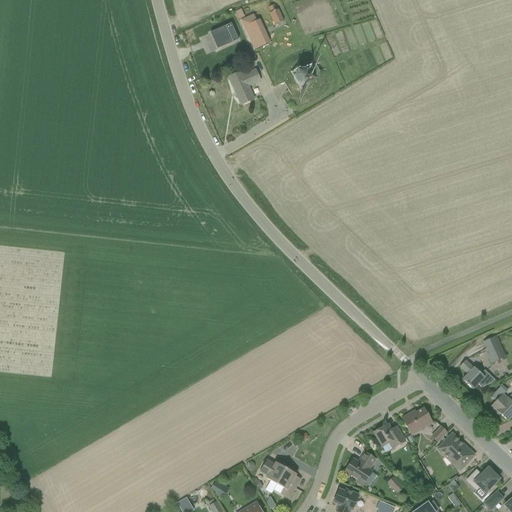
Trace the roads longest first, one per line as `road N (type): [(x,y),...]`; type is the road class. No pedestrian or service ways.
road 1 (unclassified): [(422,380),(242,199),(189,107),(156,0)]
road 2 (unclassified): [(302,511),(337,436),(422,380)]
road 3 (unclassified): [(511,468),(422,380)]
